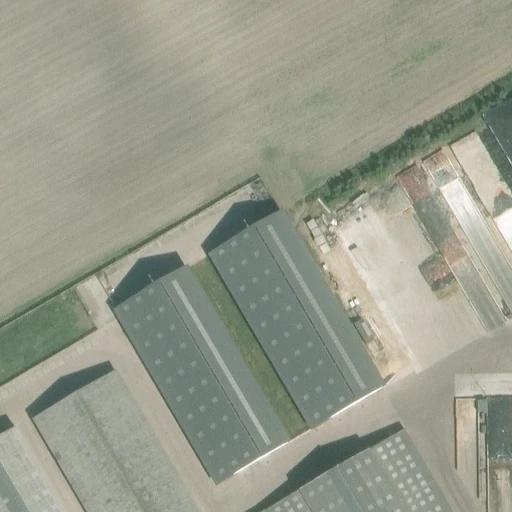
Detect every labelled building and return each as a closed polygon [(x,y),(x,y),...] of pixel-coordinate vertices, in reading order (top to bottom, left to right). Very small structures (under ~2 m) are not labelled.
[(448,149),(399,174),(450,272),(477,257),(496,293),(511,284),(511,265),(482,210),(481,211),(448,149)] [(384,385),(287,219),(280,209),(204,253),(308,430),(384,385)] [(115,319),(216,485),(289,442),(185,265),(109,310),(115,319)] [(492,291),(472,301),(490,334),(510,324),(492,291)] [(34,420),(87,511),(197,511),(116,372),(34,420)] [(493,494),(493,511),(511,511),(511,398),(460,398),(460,414),(482,414),(481,494),(493,494)] [(65,511),(17,429),(0,439),(0,511),(65,511)] [(452,511),(404,429),(263,511),(452,511)]
